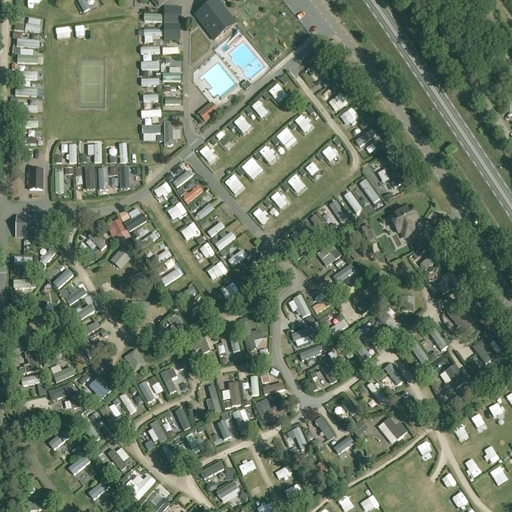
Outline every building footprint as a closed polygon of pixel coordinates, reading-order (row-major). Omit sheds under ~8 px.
[(79,0),(86,15),(93,12),(87,0),(79,0)] [(149,0),(159,10),(169,0),(149,0)] [(218,40),(237,25),(218,0),(215,0),(195,16),(203,26),(214,42),(218,40)] [(182,16),(182,8),(164,8),(164,25),(182,25),(182,16)] [(42,21),(22,18),(21,24),(41,27),(42,21)] [(180,41),(181,26),(164,25),(164,41),(180,41)] [(59,29),(59,44),(69,44),(68,29),(59,29)] [(39,43),(18,42),(17,49),(38,51),(39,43)] [(311,70),(314,75),(322,71),(319,66),(311,70)] [(279,101),(285,96),(277,86),(270,91),(279,101)] [(37,92),(15,91),(15,99),(37,99),(37,92)] [(333,104),(338,111),(350,103),(345,95),(333,104)] [(260,116),(267,113),(260,101),(254,104),(260,116)] [(206,124),(220,112),(212,103),(198,115),(206,124)] [(343,117),(349,127),(361,120),(355,110),(343,117)] [(305,113),(296,120),(303,131),(313,125),(305,113)] [(243,116),(235,123),(244,132),(252,125),(243,116)] [(174,126),(164,126),(165,148),(174,148),(174,126)] [(287,146),(295,138),(286,129),(278,137),(287,146)] [(226,146),(231,140),(223,131),(217,137),(226,146)] [(361,142),(367,153),(375,148),(368,137),(361,142)] [(227,146),(231,152),(237,147),(233,141),(227,146)] [(260,151),(272,164),(280,157),(268,144),(260,151)] [(390,150),(385,144),(380,147),(385,153),(390,150)] [(332,161),(339,154),(330,146),(323,153),(332,161)] [(127,147),(120,147),(121,166),(128,166),(127,147)] [(213,165),(217,161),(204,147),(200,151),(213,165)] [(316,159),(307,164),(316,182),(325,177),(316,159)] [(244,167),(253,176),(260,169),(251,160),(244,167)] [(44,191),(44,171),(29,170),(29,178),(26,178),(26,184),(29,184),(29,191),(44,191)] [(129,170),(120,170),(121,192),(129,192),(129,170)] [(380,173),(390,194),(403,188),(402,184),(395,188),(387,170),(380,173)] [(94,171),(86,171),(87,193),(95,193),(94,171)] [(64,172),(55,172),(56,195),(64,195),(64,172)] [(259,172),(254,177),(257,181),(263,177),(259,172)] [(188,173),(173,185),(176,190),(192,178),(188,173)] [(237,194),(244,187),(234,178),(228,185),(237,194)] [(366,183),(360,188),(373,205),(379,201),(366,183)] [(167,186),(154,194),(157,200),(170,192),(167,186)] [(199,189),(183,202),(187,206),(202,193),(199,189)] [(271,197),(281,208),(287,204),(277,192),(271,197)] [(350,195),(344,199),(356,217),(363,213),(350,195)] [(335,204),(329,208),(341,225),(347,221),(335,204)] [(180,206),(167,214),(172,223),(186,214),(180,206)] [(262,206),(253,214),(262,224),(271,216),(262,206)] [(211,207),(197,218),(199,221),(213,210),(211,207)] [(140,208),(133,210),(136,216),(142,214),(140,208)] [(401,232),(404,239),(418,232),(414,225),(418,223),(411,208),(391,219),(399,233),(401,232)] [(125,224),(133,220),(129,212),(121,215),(125,224)] [(143,216),(125,226),(129,234),(147,224),(143,216)] [(16,239),(46,240),(47,218),(16,217),(16,239)] [(316,218),(311,223),(323,238),(328,233),(316,218)] [(119,223),(107,229),(113,240),(124,234),(119,223)] [(192,224),(180,232),(186,243),(199,234),(192,224)] [(220,225),(208,235),(211,239),(223,229),(220,225)] [(373,235),(369,227),(361,231),(366,239),(373,235)] [(153,233),(137,244),(141,250),(157,239),(153,233)] [(296,234),(290,238),(302,254),(308,249),(296,234)] [(231,235),(216,248),(219,252),(235,240),(231,235)] [(206,245),(193,253),(199,262),(212,254),(206,245)] [(336,262),(341,258),(332,245),(317,256),(322,262),(330,255),(336,262)] [(235,246),(228,250),(232,255),(239,251),(235,246)] [(152,262),(157,258),(151,249),(146,253),(152,262)] [(51,251),(40,263),(44,267),(55,255),(51,251)] [(122,251),(111,263),(119,270),(130,257),(122,251)] [(168,251),(153,261),(157,267),(172,257),(168,251)] [(242,253),(229,263),(233,268),(246,258),(242,253)] [(441,260),(436,254),(422,266),(427,272),(441,260)] [(265,257),(260,262),(271,275),(276,270),(265,257)] [(219,267),(207,275),(212,282),(224,274),(219,267)] [(351,268),(336,279),(341,286),(356,275),(351,268)] [(176,270),(159,280),(164,288),(181,278),(176,270)] [(75,278),(69,272),(54,286),(60,292),(75,278)] [(380,273),(375,284),(388,290),(393,279),(380,273)] [(145,274),(129,281),(134,292),(150,285),(145,274)] [(459,288),(454,281),(438,289),(443,296),(459,288)] [(356,282),(348,285),(350,290),(358,287),(356,282)] [(35,283),(13,284),(13,292),(36,291),(35,283)] [(233,286),(221,294),(226,302),(238,294),(233,286)] [(168,290),(174,299),(180,296),(174,287),(168,290)] [(192,290),(173,302),(177,309),(196,297),(192,290)] [(82,291),(67,302),(70,307),(86,295),(82,291)] [(358,304),(365,303),(363,296),(356,297),(358,304)] [(377,299),(358,312),(362,319),(381,305),(377,299)] [(414,299),(403,299),(403,313),(414,313),(414,299)] [(301,300),(294,304),(303,321),(311,317),(301,300)] [(329,301),(313,312),(317,318),(334,307),(329,301)] [(149,305),(133,304),(132,317),(148,318),(149,305)] [(182,314),(190,323),(199,314),(192,306),(182,314)] [(90,308),(72,319),(76,326),(94,314),(90,308)] [(452,310),(446,316),(464,335),(470,329),(452,310)] [(43,312),(38,324),(50,329),(55,318),(43,312)] [(206,313),(187,325),(191,331),(210,319),(206,313)] [(325,325),(329,319),(324,316),(320,321),(325,325)] [(179,319),(175,317),(168,322),(170,326),(174,323),(178,330),(184,326),(179,319)] [(344,322),(327,334),(331,341),(349,329),(344,322)] [(370,327),(373,326),(372,322),(357,328),(360,336),(372,332),(370,327)] [(240,327),(247,353),(256,350),(254,343),(263,341),(260,332),(252,334),(249,324),(248,325),(240,327)] [(97,325),(79,336),(82,342),(100,331),(97,325)] [(235,328),(226,330),(231,353),(240,351),(235,328)] [(183,330),(168,341),(172,347),(187,336),(183,330)] [(310,330),(291,337),(294,345),(313,338),(310,330)] [(31,331),(25,332),(30,351),(35,350),(31,331)] [(436,332),(428,338),(438,352),(446,347),(436,332)] [(206,340),(199,343),(203,357),(211,354),(206,340)] [(485,341),(473,350),(486,367),(498,358),(485,341)] [(359,343),(353,348),(365,364),(371,360),(359,343)] [(416,344),(410,348),(423,367),(430,363),(416,344)] [(104,345),(85,355),(89,362),(108,351),(104,345)] [(135,352),(125,358),(135,373),(145,367),(135,352)] [(439,352),(432,355),(435,361),(442,357),(439,352)] [(29,368),(20,371),(21,377),(26,376),(40,373),(35,353),(27,355),(25,356),(27,362),(28,363),(29,368)] [(317,358),(314,353),(296,361),(299,367),(317,358)] [(334,354),(329,357),(339,374),(344,371),(334,354)] [(329,366),(322,370),(332,387),(338,383),(329,366)] [(446,386),(451,382),(456,391),(467,383),(456,366),(445,373),(440,376),(446,386)] [(56,375),(64,372),(62,367),(54,370),(56,375)] [(71,371),(52,379),(55,386),(74,378),(71,371)] [(166,371),(158,375),(169,398),(177,394),(166,371)] [(89,375),(83,382),(89,386),(94,379),(89,375)] [(264,386),(272,385),(271,375),(264,375),(264,386)] [(42,377),(20,381),(22,389),(43,384),(42,377)] [(406,384),(401,377),(384,392),(389,398),(406,384)] [(257,379),(250,380),(252,399),(258,398),(257,379)] [(95,382),(90,387),(97,395),(93,398),(98,402),(105,396),(106,397),(109,395),(109,394),(110,393),(101,384),(99,385),(95,382)] [(144,383),(137,387),(147,405),(154,400),(144,383)] [(377,397),(382,393),(374,383),(369,386),(377,397)] [(238,385),(229,387),(232,409),(241,408),(238,385)] [(282,386),(262,392),(264,398),(284,393),(282,386)] [(215,387),(208,389),(214,407),(210,409),(211,414),(215,413),(217,415),(222,413),(215,387)] [(70,388),(48,396),(51,404),(73,396),(70,388)] [(382,407),(388,402),(382,394),(376,399),(382,407)] [(408,394),(401,398),(412,419),(419,415),(408,394)] [(125,397),(119,402),(129,417),(136,412),(125,397)] [(271,399),(255,406),(263,425),(272,422),(267,410),(275,407),(271,399)] [(347,400),(343,405),(354,418),(359,414),(347,400)] [(494,405),(500,416),(509,412),(503,400),(494,405)] [(106,409),(99,414),(110,431),(117,426),(106,409)] [(182,412),(176,415),(185,434),(190,431),(182,412)] [(239,414),(232,417),(241,437),(249,434),(239,414)] [(475,417),(482,428),(487,425),(481,414),(475,417)] [(322,420),(315,425),(329,442),(335,437),(322,420)] [(103,421),(97,424),(102,431),(107,428),(103,421)] [(87,422),(81,427),(93,445),(100,440),(87,422)] [(389,422),(379,430),(393,447),(403,439),(389,422)] [(360,431),(366,433),(370,425),(365,423),(360,431)] [(157,424),(151,428),(160,446),(167,442),(157,424)] [(224,424),(217,427),(225,444),(232,441),(224,424)] [(462,427),(454,431),(460,441),(468,437),(462,427)] [(301,431),(293,434),(301,453),(309,450),(301,431)] [(308,433),(312,440),(317,438),(313,431),(308,433)] [(69,441),(64,434),(48,446),(53,452),(69,441)] [(193,437),(186,440),(194,456),(201,453),(193,437)] [(352,448),(347,438),(328,448),(336,462),(353,454),(350,449),(352,448)] [(60,453),(64,460),(79,452),(75,445),(60,453)] [(168,448),(161,451),(171,469),(178,466),(168,448)] [(424,461),(433,456),(429,449),(419,454),(424,461)] [(115,453),(109,457),(121,473),(127,468),(115,453)] [(122,457),(127,462),(132,458),(127,453),(122,457)] [(90,464),(85,458),(69,471),(74,477),(90,464)] [(482,458),(471,462),(477,477),(488,473),(482,458)] [(221,465),(201,476),(205,482),(224,472),(221,465)] [(508,482),(505,474),(503,475),(500,468),(492,472),(498,486),(508,482)] [(136,482),(141,476),(135,472),(131,478),(136,482)] [(453,492),(461,487),(453,475),(446,480),(453,492)] [(480,480),(484,490),(492,486),(488,477),(480,480)] [(30,478),(21,487),(30,495),(38,486),(30,478)] [(156,485),(149,478),(140,487),(138,489),(132,483),(125,490),(138,503),(156,485)] [(104,483),(88,496),(93,502),(109,489),(104,483)] [(235,486),(217,497),(221,504),(239,493),(235,486)] [(297,502),(306,497),(301,487),(291,492),(297,502)] [(439,489),(431,493),(436,503),(444,499),(439,489)] [(371,500),(364,491),(357,497),(364,506),(371,500)] [(145,511),(164,511),(170,506),(163,500),(155,509),(150,503),(143,510),(145,511)] [(45,502),(24,504),(24,511),(34,511),(46,511),(45,502)]
